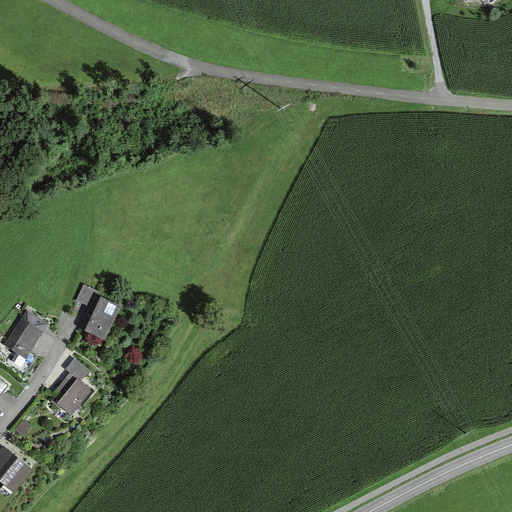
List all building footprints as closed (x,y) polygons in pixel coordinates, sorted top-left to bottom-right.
[(102,295),(85,288),(78,302),(96,310),(85,334),(107,343),(123,307),(101,297),(102,295)] [(49,327),(27,313),(6,347),(28,361),(49,327)] [(91,374),(75,362),(67,371),(71,374),(53,396),(55,398),(51,403),(72,420),(93,393),(83,384),(91,374)] [(0,401),(10,389),(0,381),(0,401)] [(31,429),(23,423),(17,430),(25,437),(31,429)] [(32,471),(3,450),(0,454),(0,481),(16,493),(32,471)]
